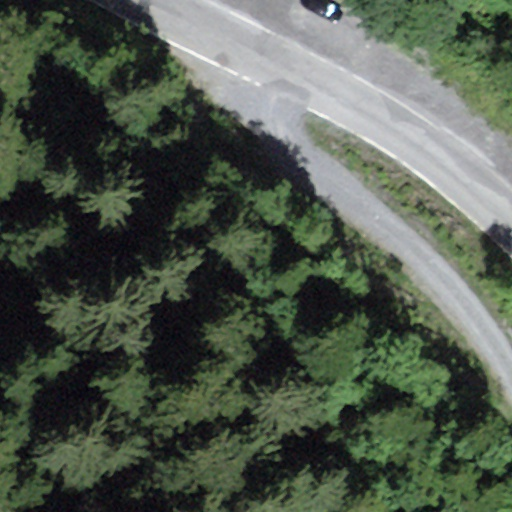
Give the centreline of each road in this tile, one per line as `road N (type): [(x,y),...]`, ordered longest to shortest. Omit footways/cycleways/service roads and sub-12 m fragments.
road 1 (track): [(256,54),(252,99),(301,171),(369,224),(458,313),(511,405)]
road 2 (tertiary): [(511,219),(409,136),(147,0)]
